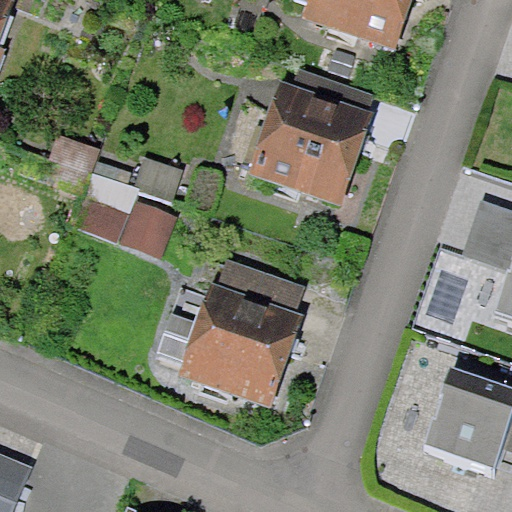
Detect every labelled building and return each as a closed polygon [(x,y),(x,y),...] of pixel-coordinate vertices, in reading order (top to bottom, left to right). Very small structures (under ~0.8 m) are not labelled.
[(6,0),(0,0),(0,44),(10,17),(1,14),(6,0)] [(415,0),(316,0),(307,25),(395,57),(415,0)] [(376,129),(282,95),(252,180),(346,214),(376,129)] [(303,297),(227,270),(216,302),(209,299),(180,380),(271,412),(301,330),(292,327),(303,297)] [(511,279),(496,324),(511,329),(511,279)] [(511,436),(511,404),(453,384),(428,455),(497,479),(511,436)] [(0,457),(0,511),(10,511),(29,470),(0,457)]
